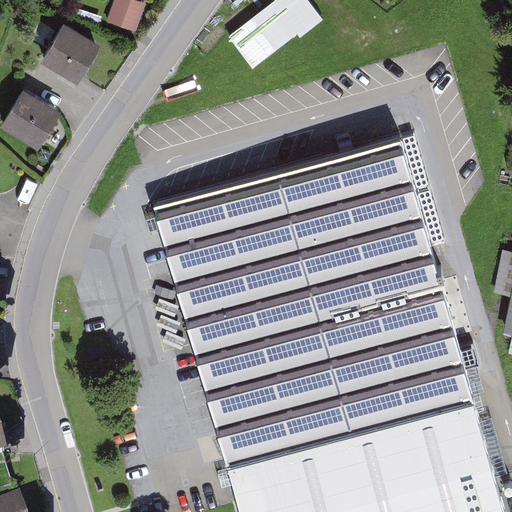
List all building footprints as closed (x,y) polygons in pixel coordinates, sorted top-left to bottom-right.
[(148,7),(132,0),(117,0),(107,26),(134,38),(148,7)] [(111,46),(70,22),(47,61),(89,85),(111,46)] [(72,115),(30,89),(7,128),(48,153),(72,115)] [(511,511),(511,470),(414,133),(161,205),(246,501),(249,511),(511,511)] [(0,511),(27,511),(25,502),(6,507),(4,501),(0,501),(0,511)]
